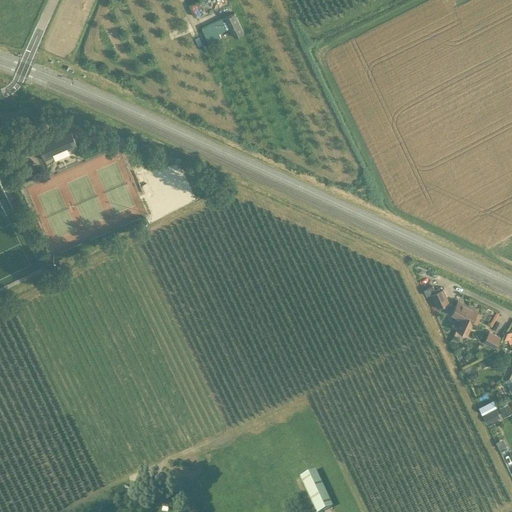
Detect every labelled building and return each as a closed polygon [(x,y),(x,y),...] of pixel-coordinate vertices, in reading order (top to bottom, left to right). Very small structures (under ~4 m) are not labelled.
[(234,38),(244,32),(234,11),(223,17),(224,17),(228,27),(234,38)] [(224,17),(201,28),(209,44),(220,38),(218,32),(228,27),(224,17)] [(46,133),(35,138),(44,159),(53,156),(51,151),(65,145),(67,150),(76,146),(69,130),(67,124),(46,133)] [(426,288),(423,289),(426,296),(429,294),(431,294),(437,308),(449,303),(443,288),(439,290),(438,287),(434,289),(432,285),(426,288)] [(451,314),(456,316),(451,326),(457,329),(467,305),(457,300),(451,314)] [(478,309),(467,305),(457,329),(467,334),(472,323),(476,325),(481,314),(476,312),(478,309)] [(494,348),(500,337),(489,331),(483,342),(494,348)] [(471,365),(464,369),(467,376),(471,378),(476,367),(471,365)] [(508,403),(500,407),(504,415),(511,411),(508,403)] [(496,410),(483,416),(487,423),(499,416),(496,410)] [(321,511),(332,507),(315,471),(300,478),(315,511),(321,511)]
